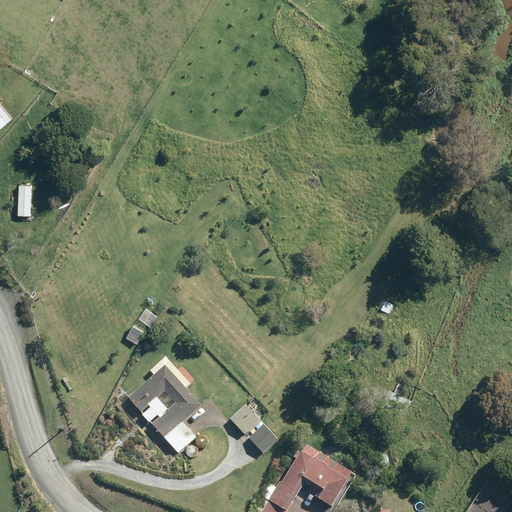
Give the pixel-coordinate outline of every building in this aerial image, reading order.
[(0,95),(0,130),(17,116),(0,95)] [(32,184),(18,183),(17,216),(30,217),(32,184)] [(397,305),(383,299),(378,309),(392,316),(397,305)] [(145,332),(132,325),(125,339),(138,346),(145,332)] [(169,365),(128,399),(165,443),(206,408),(169,365)] [(400,395),(402,391),(395,387),(393,392),(388,390),(382,404),(404,414),(410,400),(400,395)] [(264,419),(250,403),(233,419),(247,434),(264,419)] [(303,448),(265,511),(289,511),(306,484),(320,492),(317,497),(337,509),(359,471),(317,447),(313,454),(303,448)]
